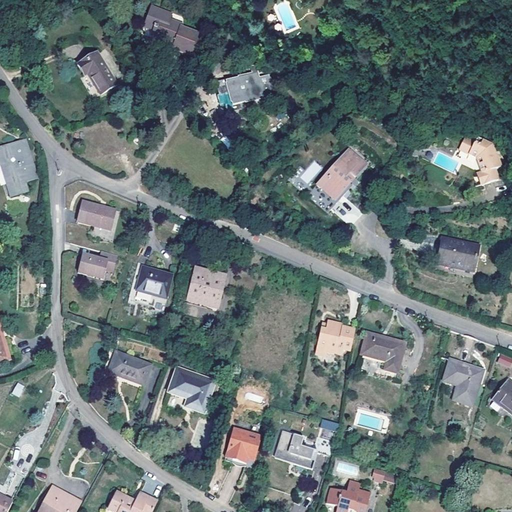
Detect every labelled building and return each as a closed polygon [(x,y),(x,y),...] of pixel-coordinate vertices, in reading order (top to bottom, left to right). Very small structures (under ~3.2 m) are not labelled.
[(172,49),(197,57),(204,35),(182,27),(183,25),(169,20),(171,14),(151,8),(146,23),(155,26),(154,32),(152,38),(173,46),(172,49)] [(146,23),(144,29),(154,32),(155,26),(146,23)] [(151,42),(172,49),(173,46),(152,38),(151,42)] [(87,75),(100,96),(117,85),(97,53),(78,65),(85,77),(87,75)] [(222,103),(226,116),(243,111),(241,105),(274,96),(268,76),(260,78),(258,73),(216,85),(218,92),(210,94),(213,105),(222,103)] [(481,173),(484,185),(501,180),(498,169),(504,168),(501,157),(500,157),(497,145),(488,140),(489,139),(481,134),(477,139),(471,135),(463,147),(481,157),(485,172),(481,173)] [(135,142),(143,148),(146,143),(138,137),(135,142)] [(33,165),(27,142),(22,144),(28,166),(33,165)] [(22,144),(0,150),(13,196),(28,191),(25,183),(37,178),(33,165),(28,166),(22,144)] [(319,200),(334,213),(357,187),(352,183),(346,179),(350,174),(356,179),(368,165),(349,149),(317,187),(325,193),(319,200)] [(299,176),(307,184),(322,169),(314,161),(299,176)] [(352,183),(356,179),(350,174),(346,179),(352,183)] [(115,211),(83,203),(78,223),(110,231),(115,211)] [(447,262),(446,267),(474,273),(480,246),(443,239),(438,260),(447,262)] [(114,273),(118,256),(107,253),(105,261),(99,260),(82,256),(78,274),(104,280),(105,274),(106,271),(114,273)] [(173,276),(142,268),(136,292),(167,300),(173,276)] [(217,309),(225,275),(196,269),(189,298),(207,303),(206,307),(217,309)] [(188,303),(206,307),(207,303),(189,298),(188,303)] [(344,351),(351,353),(356,332),(342,329),(343,326),(328,322),(326,332),(322,331),(317,351),(342,357),(344,351)] [(405,344),(367,334),(361,356),(387,363),(385,372),(397,375),(405,344)] [(0,364),(10,362),(2,335),(0,335),(0,364)] [(510,368),(511,362),(511,358),(501,353),(497,362),(510,368)] [(150,366),(116,354),(109,373),(143,386),(150,366)] [(483,371),(450,361),(443,382),(458,387),(453,402),(472,408),(483,371)] [(214,382),(178,370),(170,393),(189,400),(186,408),(203,413),(214,382)] [(511,383),(508,381),(492,400),(511,414),(511,383)] [(12,394),(20,397),(25,386),(17,382),(12,394)] [(336,432),(339,423),(322,419),(320,427),(336,432)] [(231,439),(240,441),(243,432),(233,429),(231,439)] [(255,461),(261,437),(243,432),(240,441),(231,439),(228,449),(235,451),(232,461),(246,465),(248,459),(255,461)] [(277,455),(294,460),(293,465),(312,470),(317,453),(300,448),(303,439),(284,434),(277,455)] [(232,461),(235,451),(228,449),(225,459),(232,461)] [(293,465),(294,460),(277,455),(276,459),(293,465)] [(375,479),(382,481),(384,474),(377,472),(375,479)] [(345,480),(343,488),(359,492),(360,484),(345,480)] [(52,486),(51,488),(66,497),(67,494),(52,486)] [(77,511),(82,503),(67,494),(66,497),(51,488),(38,511),(77,511)] [(365,511),(370,495),(359,492),(343,488),(342,492),(330,490),(326,505),(337,508),(335,511),(365,511)] [(129,499),(118,493),(108,511),(109,511),(153,511),(158,504),(140,495),(135,504),(128,500),(129,499)] [(0,511),(5,511),(10,503),(0,497),(0,511)]
